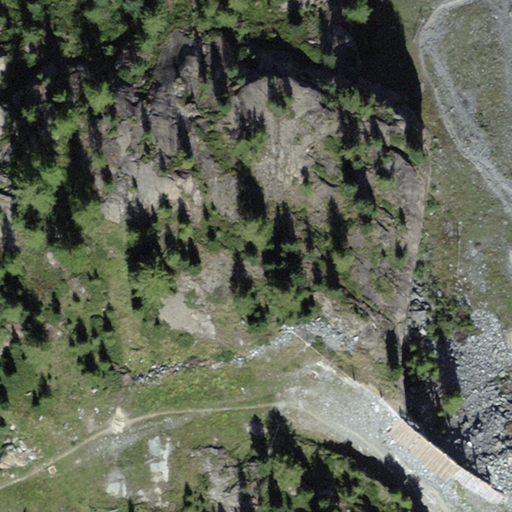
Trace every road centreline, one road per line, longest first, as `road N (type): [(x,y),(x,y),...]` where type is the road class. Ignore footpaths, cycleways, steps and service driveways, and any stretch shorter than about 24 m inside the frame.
road 1 (track): [(511,502),(351,394),(236,395),(161,408),(0,478)]
road 2 (track): [(450,0),(421,37),(511,231)]
